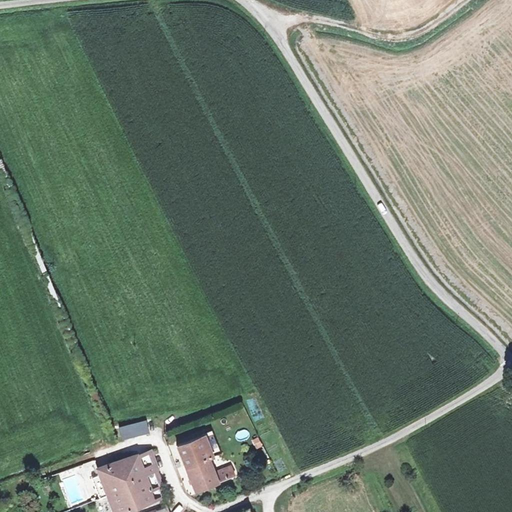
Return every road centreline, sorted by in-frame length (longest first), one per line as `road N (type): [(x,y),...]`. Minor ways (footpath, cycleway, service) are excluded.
road 1 (unclassified): [(511,362),(432,283),(275,32),(244,0)]
road 2 (residential): [(511,365),(388,439),(273,488)]
road 3 (track): [(467,0),(412,40),(307,18),(275,32)]
road 4 (residential): [(273,488),(207,511),(180,497),(158,441)]
